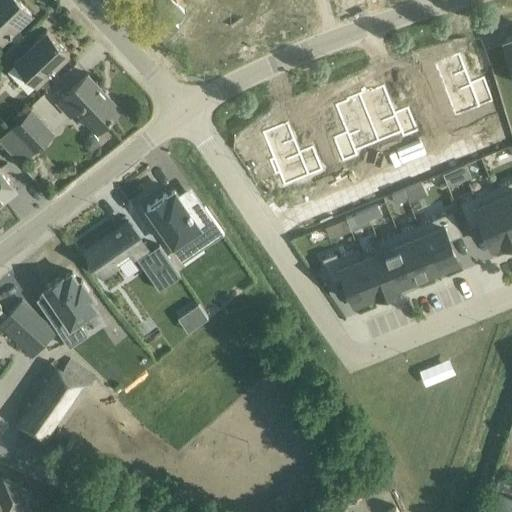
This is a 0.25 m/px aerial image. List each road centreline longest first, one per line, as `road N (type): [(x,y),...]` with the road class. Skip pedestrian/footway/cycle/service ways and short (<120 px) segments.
road 1 (residential): [(182,111),(350,357),(511,296)]
road 2 (unclassified): [(182,111),(328,42),(455,0)]
road 3 (unclassified): [(0,254),(182,111)]
road 4 (residential): [(182,111),(79,0)]
road 5 (tertiary): [(133,511),(0,454)]
